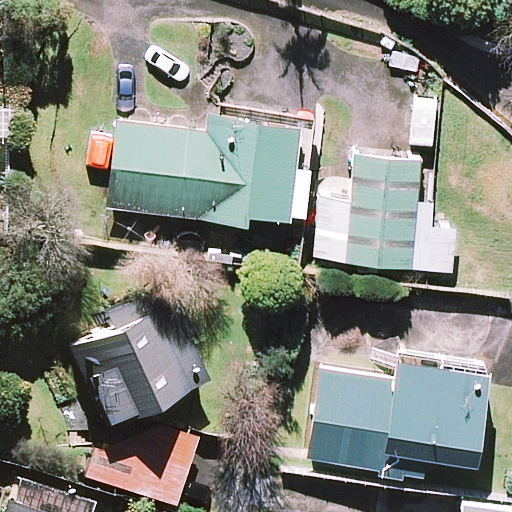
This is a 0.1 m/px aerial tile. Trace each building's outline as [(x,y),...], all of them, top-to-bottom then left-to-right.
[(307,178),(296,177),(302,119),(206,110),(205,127),(119,119),(110,205),(254,219),(251,242),(282,245),(284,222),(292,223),(293,209),(304,210),(307,178)] [(420,156),(356,150),(352,189),(320,187),(314,256),(452,268),(456,226),(430,224),(432,199),(416,198),(420,156)] [(199,329),(184,299),(153,315),(144,296),(76,330),(85,349),(64,359),(103,438),(210,385),(186,336),(199,329)] [(488,363),(396,355),(395,372),(319,365),(311,459),(426,468),(427,453),(480,457),(488,363)] [(87,511),(90,504),(14,479),(2,511),(87,511)] [(511,511),(511,503),(463,499),(461,511),(511,511)]
